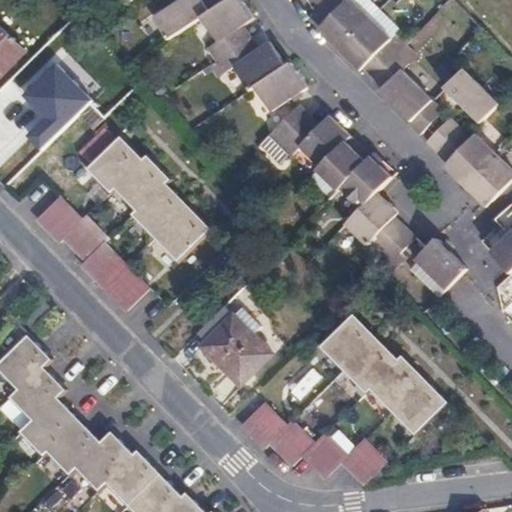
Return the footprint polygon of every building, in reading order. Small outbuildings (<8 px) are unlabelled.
[(181,0),(155,17),(169,38),(202,18),(219,42),(208,49),(225,73),(235,67),(250,90),(257,87),(273,111),(309,87),(293,63),(287,67),(272,42),(259,50),(243,27),(254,18),(242,0),(181,0)] [(387,97),(395,105),(412,122),(409,125),(420,135),(442,112),(401,71),(408,64),(398,53),(387,44),(392,38),(371,18),(352,0),(348,0),(346,3),(342,0),(327,0),(312,16),(322,26),(325,25),(331,31),(325,37),(354,65),(359,59),(366,65),(364,67),(384,87),(382,92),(387,97)] [(352,0),(371,18),(379,9),(370,0),(352,0)] [(392,38),(395,36),(399,30),(379,9),(371,18),(392,38)] [(0,78),(27,52),(0,24),(0,78)] [(387,44),(398,53),(405,46),(395,36),(392,38),(387,44)] [(90,100),(55,63),(22,96),(44,118),(27,135),(40,149),(90,100)] [(500,105),(464,70),(446,88),(482,123),(500,105)] [(384,102),(391,108),(395,105),(387,97),(384,102)] [(301,104),(296,109),(305,119),(311,114),(301,104)] [(394,261),(417,238),(395,217),(393,219),(387,214),(392,208),(377,194),(393,177),(372,156),(367,162),(356,152),(362,146),(331,116),(322,125),(316,130),(305,119),(296,109),(271,135),(293,156),(300,148),(321,166),(318,171),(340,191),(343,187),(364,207),(346,225),(367,245),(372,240),(394,261)] [(311,114),(305,119),(316,130),(322,125),(311,114)] [(450,120),(434,136),(428,142),(449,162),(451,160),(457,167),(452,173),(487,207),(511,180),(511,168),(477,134),(471,140),(450,120)] [(146,160),(130,144),(127,147),(120,139),(89,169),(112,193),(116,189),(146,160)] [(367,162),(372,156),(362,146),(356,152),(367,162)] [(147,159),(146,160),(116,189),(139,212),(166,185),(168,183),(172,179),(157,163),(154,165),(147,159)] [(135,216),(157,238),(188,208),(190,206),(175,190),(173,193),(166,185),(139,212),(135,216)] [(65,239),(84,221),(61,198),(39,220),(56,238),(60,234),(65,239)] [(180,261),(213,229),(198,213),(195,215),(188,208),(157,238),(180,261)] [(511,213),(506,220),(511,227),(511,233),(492,252),(511,274),(511,213)] [(110,240),(88,217),(84,221),(65,239),(83,257),(89,252),(93,256),(106,244),(110,240)] [(416,259),(446,290),(463,274),(468,269),(437,238),(416,259)] [(111,283),(128,266),(106,244),(93,256),(84,266),(102,284),(107,279),(111,283)] [(438,298),(446,290),(416,259),(407,267),(438,298)] [(129,303),(134,306),(151,289),(128,266),(111,283),(106,288),(124,307),(129,303)] [(209,344),(206,346),(243,383),(275,352),(254,331),(238,314),(236,316),(226,307),(199,334),(209,344)] [(247,307),(238,314),(254,331),(263,322),(247,307)] [(323,347),(346,370),(376,341),(379,338),(363,322),(360,324),(353,317),(323,347)] [(0,365),(0,371),(19,392),(42,371),(46,366),(53,360),(44,351),(45,350),(35,339),(31,344),(27,339),(0,365)] [(346,370),(368,393),(401,360),(386,345),(383,348),(376,341),(346,370)] [(372,390),(394,412),(424,382),(427,379),(412,363),(409,366),(402,359),(401,360),(368,393),(372,390)] [(19,392),(12,399),(34,422),(58,399),(60,397),(67,390),(58,381),(59,379),(50,371),(46,374),(42,371),(19,392)] [(424,382),(394,412),(416,434),(450,402),(434,386),(431,389),(424,382)] [(34,422),(21,434),(43,456),(44,457),(78,424),(81,421),(72,412),(73,411),(66,403),(64,405),(58,399),(34,422)] [(267,440),(271,443),(289,426),(266,403),(243,426),(262,445),(267,440)] [(300,460),(304,456),(316,445),(293,422),(289,426),(271,443),(290,462),(296,456),(300,460)] [(78,424),(44,457),(45,457),(49,454),(70,476),(103,443),(94,434),(95,433),(86,424),(82,428),(78,424)] [(103,443),(70,476),(71,477),(78,470),(99,491),(136,456),(127,447),(128,446),(121,438),(119,440),(113,434),(103,443)] [(328,468),(332,473),(343,462),(348,457),(326,434),(316,445),(304,456),(323,474),(328,468)] [(348,457),(343,462),(361,480),(366,475),(371,480),(388,463),(364,441),(348,457)] [(136,456),(99,491),(100,492),(108,485),(129,507),(159,478),(162,475),(153,464),(153,463),(145,455),(140,459),(136,456)] [(159,478),(129,507),(134,511),(170,511),(185,498),(175,489),(177,487),(167,478),(163,483),(159,478)] [(185,498),(170,511),(208,511),(195,499),(194,500),(188,495),(185,498)]
